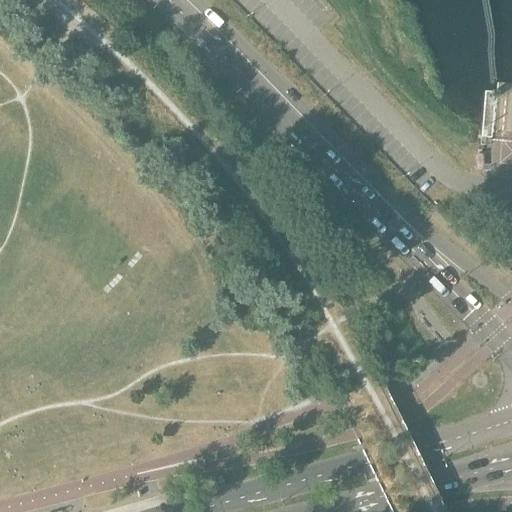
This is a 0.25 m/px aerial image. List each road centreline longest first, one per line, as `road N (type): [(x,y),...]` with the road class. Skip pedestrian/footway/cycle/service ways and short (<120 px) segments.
road 1 (tertiary): [(511,416),(169,511)]
road 2 (track): [(0,44),(135,169),(183,237)]
road 3 (secondary): [(365,183),(182,0)]
road 4 (secondary): [(365,183),(511,354)]
road 5 (tertiary): [(326,511),(511,463)]
road 6 (secondary): [(511,298),(365,183)]
